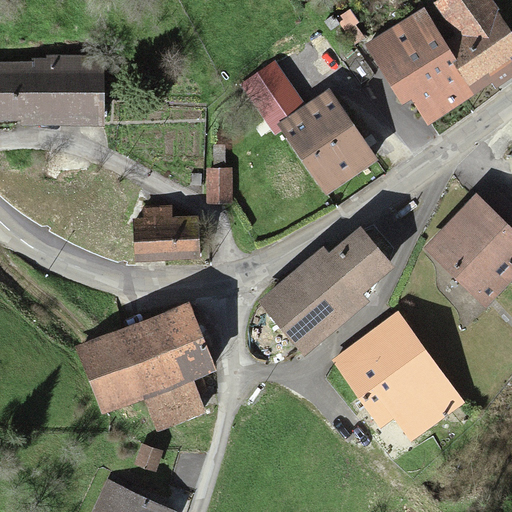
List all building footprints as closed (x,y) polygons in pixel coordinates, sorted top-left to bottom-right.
[(511,63),(511,25),(495,0),(444,0),(441,2),(465,39),(452,49),(477,87),(511,63)] [(477,87),(452,49),(424,7),(367,45),(404,100),(413,94),(429,119),(477,87)] [(0,64),(0,118),(104,118),(104,64),(0,64)] [(329,91),(280,124),(329,195),(378,162),(329,91)] [(207,169),(207,201),(230,201),(230,169),(207,169)] [(118,173),(39,179),(44,241),(123,235),(118,173)] [(511,211),(488,190),(432,251),(487,301),(511,274),(511,211)] [(136,221),(136,257),(200,257),(200,221),(173,221),(173,208),(146,208),(146,221),(136,221)] [(261,307),(301,351),(396,267),(363,230),(335,255),(329,248),(261,307)] [(190,305),(79,346),(101,405),(145,388),(160,427),(204,411),(189,372),(212,364),(190,305)] [(460,403),(395,315),(336,359),(382,422),(395,412),(414,437),(460,403)] [(140,446),(135,462),(155,467),(160,451),(140,446)] [(170,511),(108,482),(94,511),(170,511)]
